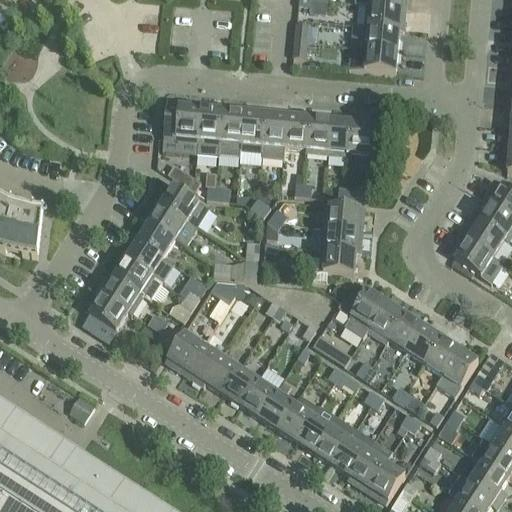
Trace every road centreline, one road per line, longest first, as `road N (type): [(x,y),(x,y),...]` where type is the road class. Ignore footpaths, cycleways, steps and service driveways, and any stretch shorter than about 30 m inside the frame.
road 1 (residential): [(313,511),(19,327)]
road 2 (residential): [(132,80),(430,99)]
road 3 (residential): [(511,326),(429,272),(416,254),(418,235),(463,163),(470,103)]
road 4 (residential): [(19,327),(102,203)]
road 5 (residential): [(102,203),(132,80)]
